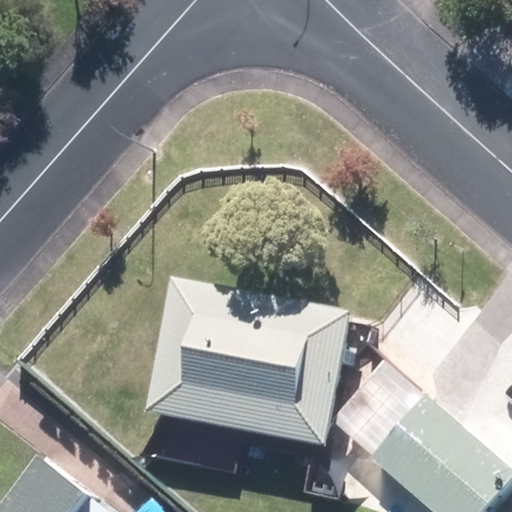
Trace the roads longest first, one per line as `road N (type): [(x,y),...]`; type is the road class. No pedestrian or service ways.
road 1 (residential): [(0,226),(198,0)]
road 2 (residential): [(333,0),(511,158)]
